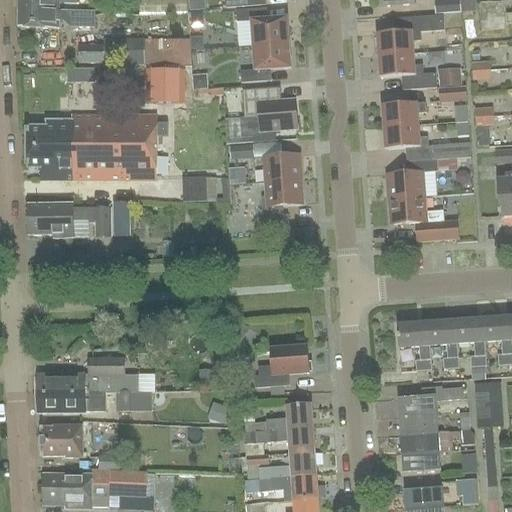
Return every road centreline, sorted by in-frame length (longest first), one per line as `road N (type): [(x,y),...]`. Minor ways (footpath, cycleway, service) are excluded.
road 1 (residential): [(21,511),(0,73)]
road 2 (residential): [(350,292),(330,0)]
road 3 (residential): [(368,511),(350,292)]
road 4 (residential): [(511,281),(350,292)]
